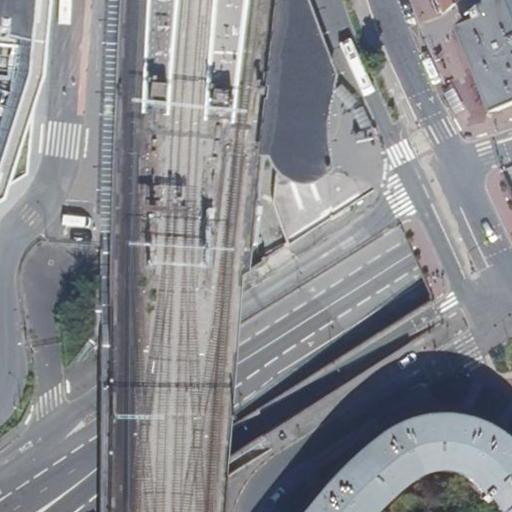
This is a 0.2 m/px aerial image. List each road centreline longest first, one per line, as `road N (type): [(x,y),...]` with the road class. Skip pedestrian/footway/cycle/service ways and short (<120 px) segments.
road 1 (primary): [(511,189),(397,243),(0,510)]
road 2 (primary): [(70,511),(292,346),(511,220)]
road 3 (tertiary): [(103,511),(448,305),(491,306)]
road 4 (residential): [(242,511),(290,461),(481,340),(491,306)]
road 5 (primary): [(383,0),(454,166)]
road 6 (primary): [(454,166),(511,285)]
